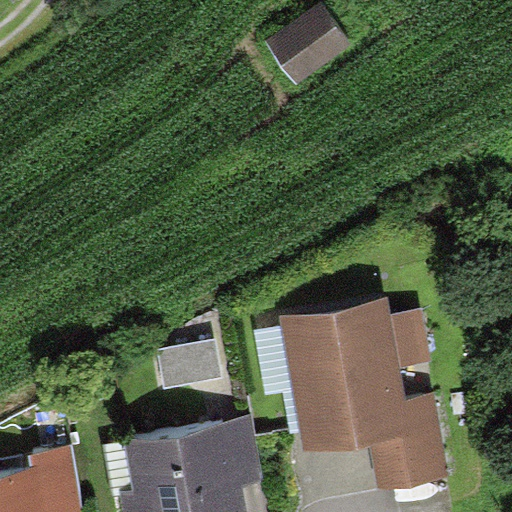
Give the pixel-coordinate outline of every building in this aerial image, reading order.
[(314,2),(257,41),(285,81),(342,42),(314,2)] [(405,273),(264,297),(289,442),(361,430),(370,484),(439,473),(405,273)] [(218,341),(175,352),(183,382),(226,371),(218,341)] [(238,406),(110,430),(121,486),(97,491),(100,511),(226,511),(237,510),(232,486),(252,483),(238,406)] [(21,451),(0,454),(0,511),(74,511),(55,408),(14,415),(21,451)]
